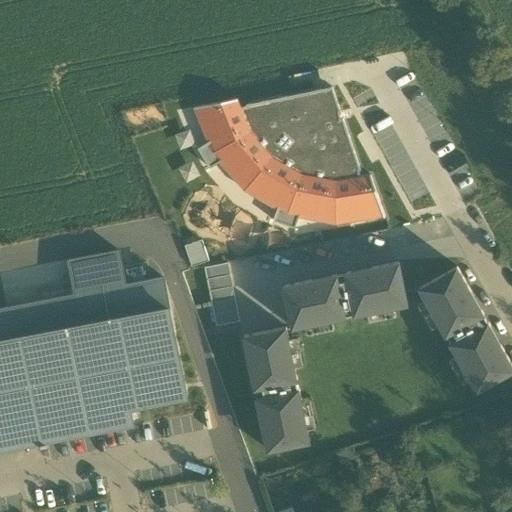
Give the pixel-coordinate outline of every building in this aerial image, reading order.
[(245,189),(278,208),(300,216),(336,222),(383,215),(383,217),(386,217),(371,175),(361,176),(359,171),(361,170),(343,118),(341,119),(340,113),(341,112),(332,87),(246,105),(246,106),(241,107),(237,99),(193,108),(194,110),(197,109),(210,142),(222,161),(245,189)] [(210,168),(222,161),(210,142),(198,149),(210,168)] [(295,229),(300,216),(278,208),(273,221),(295,229)] [(203,240),(184,246),(191,267),(210,261),(203,240)] [(0,429),(1,432),(21,428),(24,444),(36,442),(36,443),(134,424),(130,408),(187,397),(164,278),(125,285),(118,250),(70,259),(77,294),(0,309),(0,429)] [(292,328),(408,304),(399,262),(372,267),(373,274),(313,287),(311,280),(283,286),(292,328)] [(207,280),(230,275),(228,263),(204,268),(207,280)] [(372,267),(311,280),(313,287),(373,274),(372,267)] [(457,267),(419,288),(477,391),(511,371),(511,364),(501,345),(495,348),(465,294),(471,291),(457,267)] [(209,291),(233,286),(230,275),(207,280),(209,291)] [(212,303),(235,298),(233,286),(209,291),(212,303)] [(501,345),(471,291),(465,294),(495,348),(501,345)] [(214,315),(238,310),(235,298),(212,303),(214,315)] [(238,310),(214,315),(217,326),(240,321),(238,310)] [(286,327),(252,334),(275,449),(310,442),(286,327)] [(268,451),(275,449),(252,334),(243,336),(268,451)] [(0,449),(36,443),(36,442),(24,444),(21,428),(1,432),(0,429),(0,449)]
